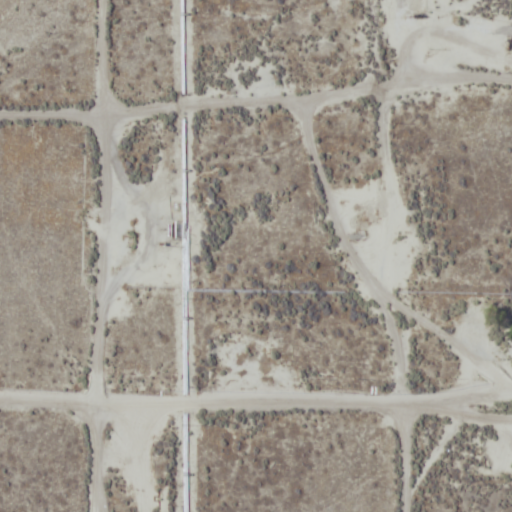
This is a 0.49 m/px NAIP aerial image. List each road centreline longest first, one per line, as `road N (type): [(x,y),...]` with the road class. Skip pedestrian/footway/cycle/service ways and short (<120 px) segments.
road 1 (residential): [(405,511),(375,0)]
road 2 (residential): [(105,0),(108,268),(97,511)]
road 3 (residential): [(511,410),(0,403)]
road 4 (residential): [(511,77),(384,91)]
